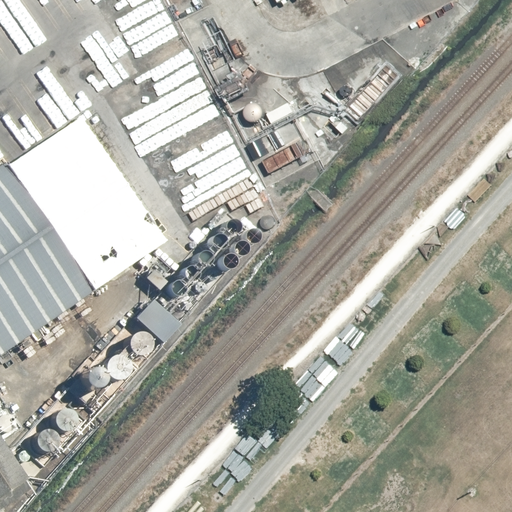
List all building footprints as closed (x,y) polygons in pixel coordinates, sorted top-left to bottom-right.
[(250,111),(250,112),(250,113),(250,114),(250,115),(251,116),(251,117),(252,118),(253,119),(259,121),(260,121),(261,121),(262,121),(263,121),(264,120),(265,120),(266,119),(266,118),(267,118),(273,128),(293,115),(285,103),(268,114),(269,113),(269,112),(269,111),(269,110),(268,109),(268,108),(267,107),(267,106),(266,106),(266,105),(265,105),(264,104),(263,103),(262,103),(261,103),(260,103),(259,103),(258,103),(257,103),(256,103),(255,104),(254,104),(253,105),(252,106),(251,107),(251,108),(250,109),(250,110),(250,111)] [(152,174),(157,171),(187,223),(239,194),(224,169),(219,172),(202,143),(180,156),(175,146),(168,150),(165,146),(144,159),(152,174)] [(5,169),(0,172),(0,368),(96,304),(5,169)] [(180,323),(147,297),(138,310),(141,312),(134,321),(164,344),(180,323)] [(129,359),(130,360),(136,362),(137,362),(138,362),(139,362),(140,361),(141,361),(142,361),(143,360),(144,360),(145,359),(146,358),(147,358),(147,357),(148,356),(148,355),(149,354),(149,353),(150,352),(150,351),(150,350),(150,348),(150,347),(150,346),(149,345),(149,344),(149,343),(148,342),(147,341),(147,340),(146,340),(145,339),(144,338),(143,338),(142,337),(141,337),(140,336),(139,336),(138,336),(137,336),(136,336),(135,336),(134,337),(132,337),(131,337),(131,338),(130,339),(129,339),(128,340),(127,341),(127,342),(126,343),(125,344),(125,345),(125,346),(125,347),(124,348),(124,349),(125,350),(125,351),(125,353),(125,354),(126,355),(126,356),(127,357),(128,357),(129,358),(129,359)] [(108,383),(109,384),(114,384),(115,384),(116,384),(117,384),(118,384),(119,383),(120,383),(121,382),(122,381),(123,380),(124,380),(124,379),(125,378),(126,377),(126,376),(126,374),(127,373),(127,372),(127,371),(127,370),(127,369),(126,368),(126,367),(125,366),(125,365),(124,364),(124,363),(123,362),(122,361),(121,360),(120,360),(119,359),(118,359),(117,359),(116,358),(115,358),(113,358),(112,358),(111,358),(110,359),(109,359),(108,359),(107,360),(106,361),(105,361),(104,362),(103,363),(103,364),(102,365),(102,366),(101,367),(101,368),(101,369),(101,370),(101,371),(101,373),(101,374),(101,375),(101,376),(102,377),(102,378),(103,379),(104,380),(104,381),(105,381),(106,382),(107,383),(108,383)] [(80,379),(69,391),(86,406),(96,393),(80,379)] [(58,434),(59,435),(63,435),(64,435),(65,435),(66,434),(67,434),(68,434),(69,433),(70,433),(71,432),(72,431),(72,430),(73,429),(74,429),(74,428),(74,427),(75,426),(75,425),(75,424),(75,422),(75,421),(75,420),(74,419),(74,418),(74,417),(73,416),(72,416),(72,415),(71,414),(70,413),(69,413),(68,412),(67,412),(66,411),(65,411),(64,411),(63,411),(62,411),(61,411),(60,411),(59,411),(58,412),(57,412),(56,413),(55,413),(55,414),(54,415),(53,416),(52,417),(52,418),(51,419),(51,420),(51,421),(51,422),(51,423),(51,425),(51,426),(51,427),(52,428),(52,429),(53,429),(53,430),(54,431),(55,432),(55,433),(56,433),(57,434),(58,434)] [(37,454),(38,454),(43,455),(44,455),(45,455),(46,455),(47,455),(48,454),(49,454),(50,453),(51,453),(51,452),(52,451),(53,450),(53,449),(54,448),(54,447),(55,446),(55,444),(55,443),(55,442),(55,441),(55,440),(54,439),(54,438),(53,437),(53,436),(52,436),(52,435),(51,434),(50,434),(49,433),(48,432),(47,432),(46,432),(45,432),(44,431),(43,431),(42,431),(41,432),(40,432),(39,432),(38,432),(37,433),(36,433),(35,434),(35,435),(34,436),(33,436),(33,437),(32,438),(32,439),(31,440),(31,441),(31,442),(31,443),(31,444),(31,445),(31,446),(32,447),(32,448),(33,449),(33,450),(34,451),(34,452),(35,453),(36,453),(37,454)] [(0,504),(26,488),(0,447),(0,504)]
